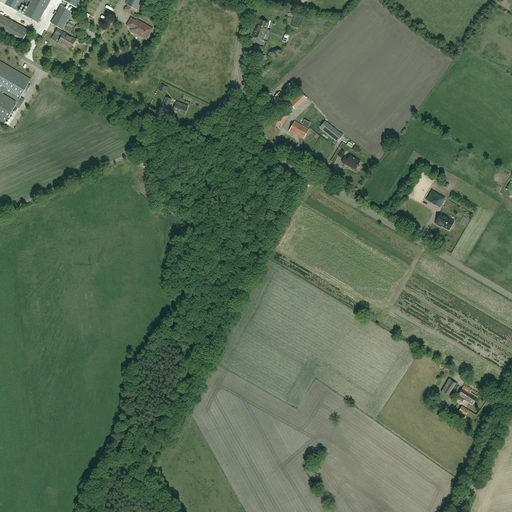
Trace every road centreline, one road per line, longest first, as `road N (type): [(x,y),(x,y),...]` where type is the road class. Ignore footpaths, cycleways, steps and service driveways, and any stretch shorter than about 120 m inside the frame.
road 1 (unclassified): [(511,297),(293,168)]
road 2 (unclassified): [(184,128),(71,85),(0,44)]
road 3 (unclassified): [(0,212),(184,128)]
road 4 (tertiary): [(459,511),(511,392)]
road 5 (unclassified): [(293,168),(261,131),(238,63)]
